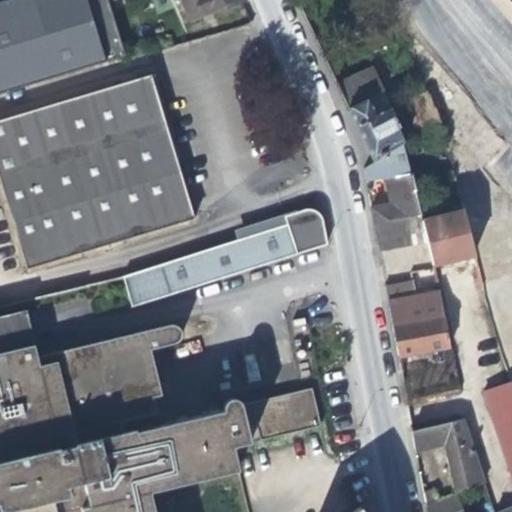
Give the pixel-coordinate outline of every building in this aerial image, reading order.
[(0,96),(126,58),(110,2),(109,0),(23,0),(0,7),(0,96)] [(183,0),(193,22),(242,1),(241,0),(183,0)] [(0,121),(0,195),(22,270),(191,221),(169,144),(150,77),(0,121)] [(402,102),(409,119),(432,108),(424,89),(424,88),(402,102)] [(359,131),(372,160),(405,138),(400,129),(403,127),(392,106),(378,115),(369,98),(348,109),(359,131)] [(432,108),(409,119),(423,150),(446,140),(432,108)] [(369,208),(373,228),(421,217),(419,208),(417,199),(413,184),(403,140),(389,149),(375,159),(372,161),(364,166),(362,170),(364,181),(385,176),(387,186),(390,202),(369,208)] [(417,199),(458,183),(453,167),(413,184),(417,199)] [(307,211),(288,217),(290,227),(237,243),(122,279),(131,310),(326,248),(322,221),(319,216),(317,214),(311,212),(307,211)] [(465,211),(422,222),(427,243),(428,250),(432,266),(462,259),(475,256),(465,211)] [(234,234),(237,243),(290,227),(288,217),(234,234)] [(405,247),(427,243),(422,222),(421,217),(373,228),(378,253),(405,247)] [(416,291),(437,288),(435,272),(414,275),(416,291)] [(384,288),(392,330),(444,320),(442,311),(438,294),(413,299),(410,283),(384,288)] [(458,307),(442,311),(444,320),(450,346),(452,359),(469,355),(458,307)] [(0,354),(16,351),(16,356),(36,351),(32,332),(28,318),(28,316),(0,322),(0,354)] [(429,351),(450,346),(444,320),(392,330),(398,359),(429,351)] [(171,331),(149,336),(153,354),(174,349),(178,348),(182,345),(184,342),(184,339),(183,336),(180,333),(177,332),(175,331),(171,331)] [(164,399),(153,354),(149,336),(57,358),(54,347),(36,351),(41,372),(142,348),(155,401),(164,399)] [(0,511),(157,511),(154,495),(241,473),(237,449),(323,430),(314,396),(244,411),(239,404),(233,404),(227,407),(226,411),(226,414),(139,435),(138,431),(127,434),(124,424),(158,416),(155,401),(142,348),(41,372),(36,351),(16,356),(16,351),(0,354),(0,511)] [(499,511),(511,511),(511,399),(508,388),(508,385),(486,392),(483,393),(511,484),(511,483),(511,511),(509,511),(508,509),(499,511)] [(456,493),(466,488),(481,482),(479,475),(469,441),(463,420),(412,435),(416,454),(445,445),(450,465),(456,493)] [(484,437),(469,441),(479,475),(494,470),(484,437)] [(428,511),(461,511),(454,494),(426,506),(428,511)]
